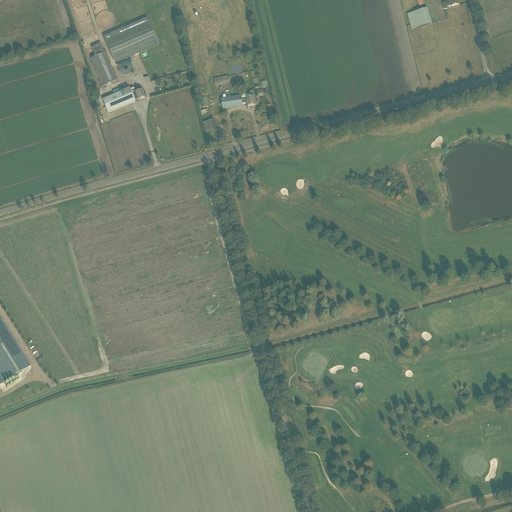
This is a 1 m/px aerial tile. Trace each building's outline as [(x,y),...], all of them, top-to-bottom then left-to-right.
[(432,24),(428,8),(407,14),(411,30),(432,24)] [(160,45),(151,23),(107,41),(117,63),(160,45)] [(103,87),(117,81),(105,53),(91,59),(103,87)] [(123,77),(131,72),(130,71),(134,69),(127,59),(116,66),(123,77)] [(229,76),(214,79),(215,86),(230,83),(229,76)] [(103,100),(108,112),(135,101),(134,98),(135,98),(136,100),(138,99),(138,100),(145,97),(143,94),(144,93),(142,89),(136,92),(134,87),(108,98),(103,100)] [(221,100),(222,108),(242,105),(242,104),(247,104),(248,106),(255,105),(254,97),(253,92),(252,92),(252,91),(251,91),(250,91),(250,92),(249,92),(249,93),(249,94),(250,97),(246,98),(242,99),(241,96),(221,100)] [(214,120),(203,123),(206,134),(217,131),(214,120)] [(0,317),(0,385),(30,366),(0,317)]
